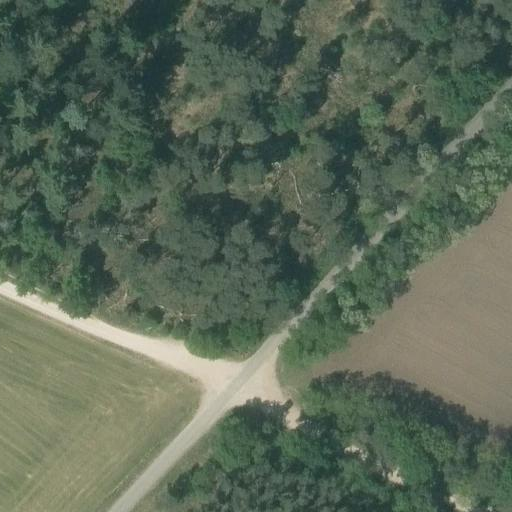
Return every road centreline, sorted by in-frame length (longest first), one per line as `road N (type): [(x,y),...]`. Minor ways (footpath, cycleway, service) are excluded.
road 1 (unclassified): [(124,511),(511,96)]
road 2 (track): [(0,282),(483,511)]
